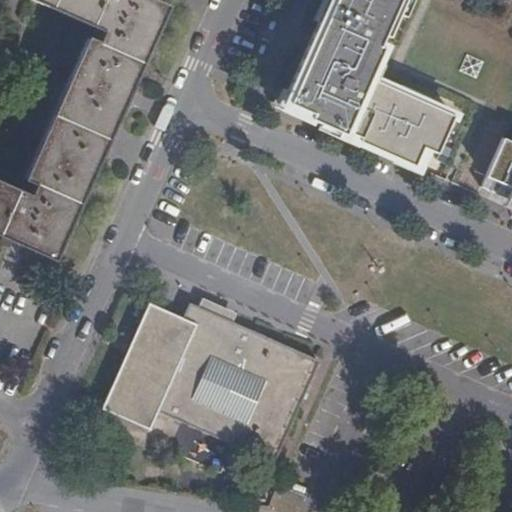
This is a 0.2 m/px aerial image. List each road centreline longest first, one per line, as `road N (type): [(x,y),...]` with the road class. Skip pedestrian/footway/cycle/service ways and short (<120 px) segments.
road 1 (residential): [(0,491),(184,103)]
road 2 (residential): [(184,103),(511,250)]
